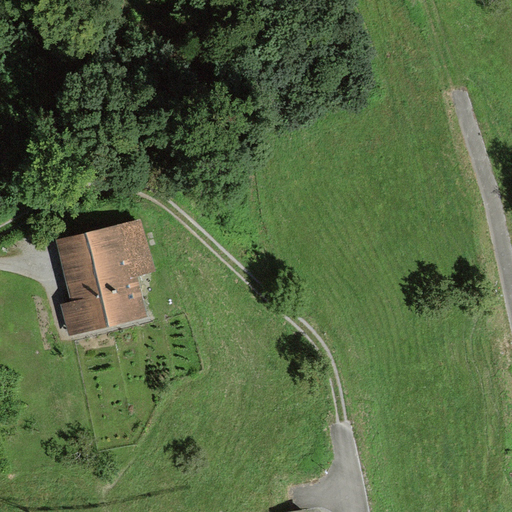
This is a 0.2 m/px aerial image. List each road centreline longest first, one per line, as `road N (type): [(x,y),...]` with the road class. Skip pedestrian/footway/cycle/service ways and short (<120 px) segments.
road 1 (track): [(0,227),(112,179),(164,197),(314,335),(336,422)]
road 2 (residential): [(464,107),(511,298)]
